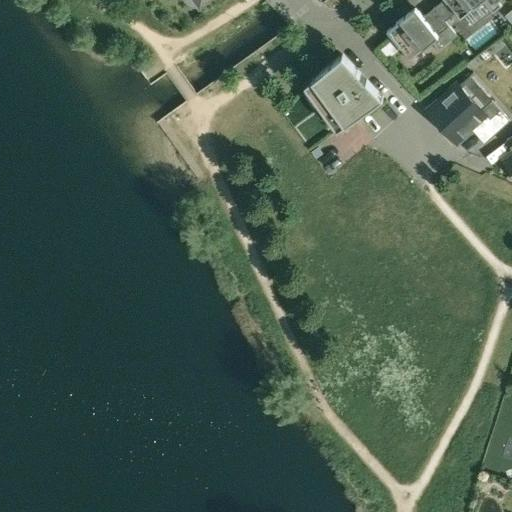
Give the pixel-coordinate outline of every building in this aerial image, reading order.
[(449,0),(463,16),(482,0),(449,0)] [(501,0),(485,0),(495,12),(503,5),(500,1),(501,0)] [(418,6),(389,29),(412,57),(434,40),(441,34),(425,15),(418,6)] [(459,34),(437,6),(425,15),(441,34),(434,40),(441,49),(459,34)] [(345,54),(314,78),(324,92),(316,98),(329,116),(337,110),(347,124),(385,96),(345,54)] [(444,95),(429,108),(458,141),(472,127),(487,114),(482,108),(459,84),(446,96),(444,95)] [(487,114),(472,127),(485,142),(511,119),(493,98),(482,108),(487,114)]
